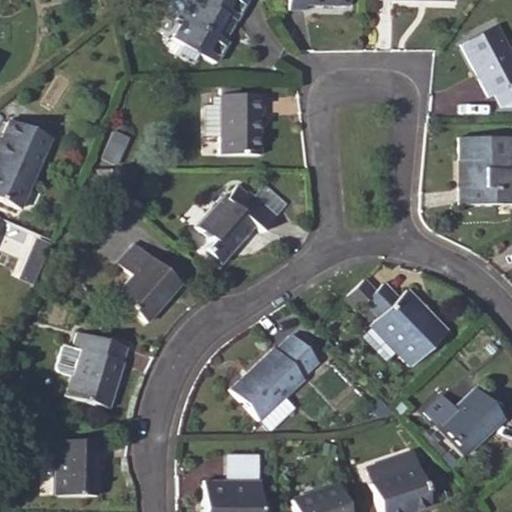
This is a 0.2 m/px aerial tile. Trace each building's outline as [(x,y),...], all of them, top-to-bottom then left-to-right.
[(171,39),(215,64),(226,44),(222,42),(233,23),(236,25),(247,4),(238,0),(186,0),(175,20),(180,23),(171,39)] [(286,0),(287,11),(304,11),(304,7),(347,7),(346,0),(286,0)] [(511,106),(511,54),(495,22),(456,43),(461,52),(484,96),(485,95),(491,92),(491,93),(498,106),(511,106)] [(213,133),(214,94),(207,94),(207,102),(200,102),(199,133),(213,134),(213,133)] [(214,94),(213,133),(213,134),(213,146),(213,154),(213,155),(213,157),(257,156),(257,154),(257,147),(257,118),(261,118),(261,116),(262,94),(214,94)] [(6,122),(0,137),(0,203),(15,210),(46,140),(6,122)] [(457,138),(457,161),(462,162),(462,187),(457,188),(456,206),(511,205),(511,169),(511,140),(511,138),(457,138)] [(200,250),(218,265),(252,226),(259,233),(274,217),(271,214),(253,199),(247,192),(244,195),(234,186),(222,200),(220,198),(193,228),(208,241),(200,250)] [(280,204),(263,189),(253,199),(271,214),(280,204)] [(23,257),(35,262),(42,244),(31,239),(23,257)] [(113,296),(144,323),(176,284),(130,245),(114,264),(129,276),(113,296)] [(445,334),(404,290),(395,298),(381,284),(372,292),(362,281),(343,299),(353,309),(361,303),(362,304),(374,318),(366,325),(368,327),(392,353),(406,368),(407,369),(445,334)] [(359,337),(382,363),(392,353),(368,327),(358,337),(359,337)] [(106,410),(121,364),(115,362),(120,346),(74,333),(68,350),(58,347),(52,368),(55,373),(67,377),(62,398),(106,410)] [(281,401),(301,382),(299,380),(314,364),(288,337),(272,354),(269,351),(226,392),(255,424),(256,424),(266,434),(290,411),(281,401)] [(125,348),(120,346),(115,362),(121,364),(125,348)] [(423,413),(463,458),(501,422),(470,391),(454,407),(441,395),(423,413)] [(51,441),(51,496),(94,496),(94,469),(99,469),(99,443),(51,441)] [(419,481),(407,449),(371,461),(370,461),(375,476),(366,480),(368,487),(376,511),(410,511),(427,506),(426,503),(445,497),(438,474),(419,481)] [(252,456),(219,457),(219,484),(253,484),(252,456)] [(198,484),(198,511),(254,511),(253,484),(219,484),(198,484)] [(289,502),(292,511),(344,511),(336,486),(289,502)]
